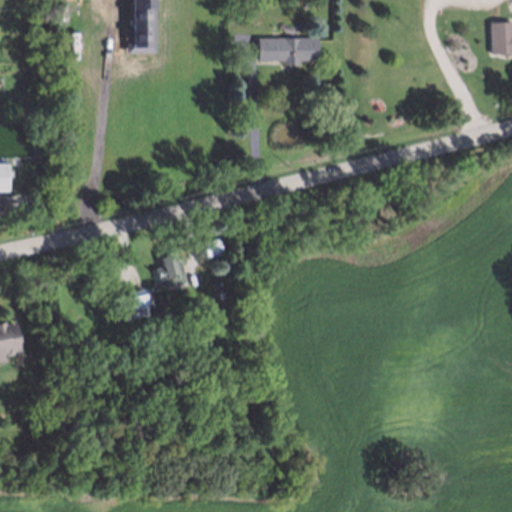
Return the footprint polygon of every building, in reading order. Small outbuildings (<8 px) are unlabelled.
[(511,54),(486,55),(485,23),(509,22),(509,33),(511,32),(511,54)] [(279,62),(279,59),(253,59),(253,36),(313,36),(314,58),(295,59),(295,62),(279,62)] [(202,253),(199,239),(215,236),(218,249),(202,253)] [(164,285),(162,277),(153,280),(150,267),(156,265),(153,251),(168,247),(171,260),(177,258),(182,281),(164,285)] [(212,299),(207,274),(218,272),(222,297),(212,299)] [(120,318),(116,292),(140,288),(145,314),(120,318)] [(0,323),(2,323),(3,326),(12,324),(15,336),(17,336),(18,340),(15,340),(17,348),(10,349),(11,351),(9,353),(6,353),(4,352),(4,351),(0,351),(0,323)]
